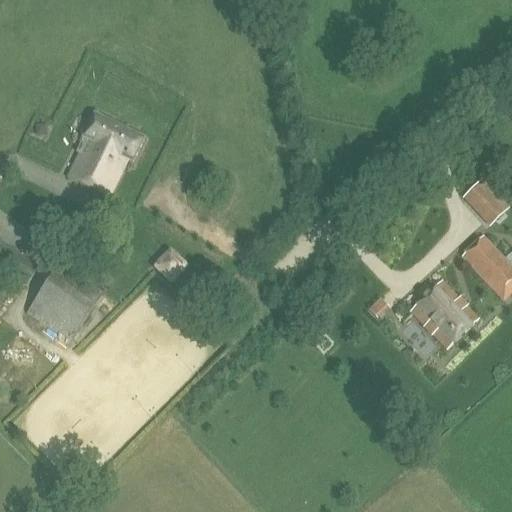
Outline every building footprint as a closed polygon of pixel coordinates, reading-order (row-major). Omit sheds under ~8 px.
[(133,163),(144,140),(95,117),(85,140),(88,141),(69,180),(108,199),(127,160),(133,163)] [(490,229),(511,209),(484,181),(463,200),(490,229)] [(504,302),(511,295),(511,269),(484,239),(463,258),(504,302)] [(0,240),(0,268),(27,288),(41,268),(0,240)] [(72,346),(105,297),(62,268),(27,315),(72,346)] [(411,314),(413,316),(448,352),(480,322),(443,284),(411,314)]
